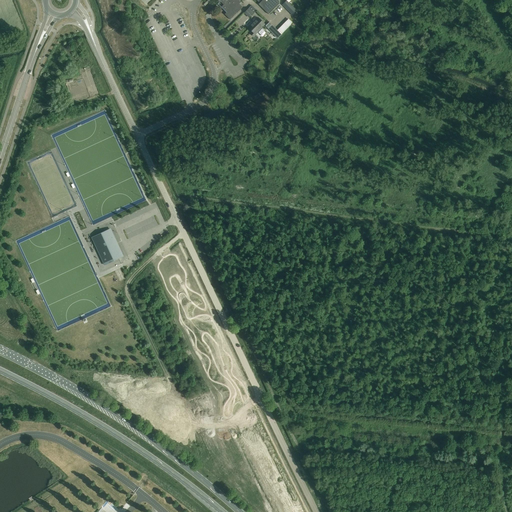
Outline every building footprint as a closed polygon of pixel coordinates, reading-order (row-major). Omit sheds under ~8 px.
[(245,9),(239,4),(241,2),(239,0),(217,0),(220,2),(221,0),(225,4),(223,5),(223,6),(221,7),(226,12),(225,14),(230,20),(237,13),(239,15),(245,9)] [(256,0),(259,2),(260,0),(262,0),(259,4),(268,14),(279,4),(279,1),(277,0),(256,0)] [(297,11),(289,3),(291,1),(290,0),(286,0),(282,5),(293,15),(297,11)] [(249,8),(244,13),(249,18),(254,13),(257,11),(252,6),(249,8)] [(254,22),(248,28),(253,32),(251,34),(253,36),(258,32),(260,35),(265,30),(262,27),(265,24),(258,18),(254,22)] [(278,29),(282,34),(293,22),(289,18),(278,29)] [(274,27),(269,22),(265,26),(271,32),(277,38),(281,34),(274,27)] [(97,236),(95,240),(100,250),(102,250),(103,252),(101,254),(100,255),(105,265),(123,257),(114,236),(112,237),(110,233),(106,231),(97,236)] [(116,270),(120,280),(125,279),(122,268),(116,270)]
